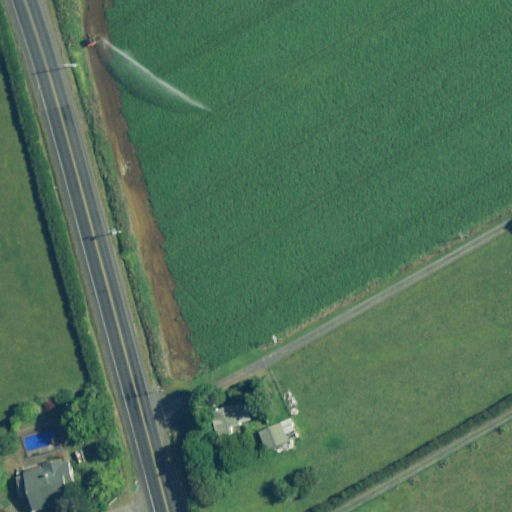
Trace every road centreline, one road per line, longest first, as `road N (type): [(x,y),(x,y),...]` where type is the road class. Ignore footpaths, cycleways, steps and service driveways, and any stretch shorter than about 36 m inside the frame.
road 1 (secondary): [(168,511),(25,0)]
road 2 (unknown): [(144,421),(511,230)]
